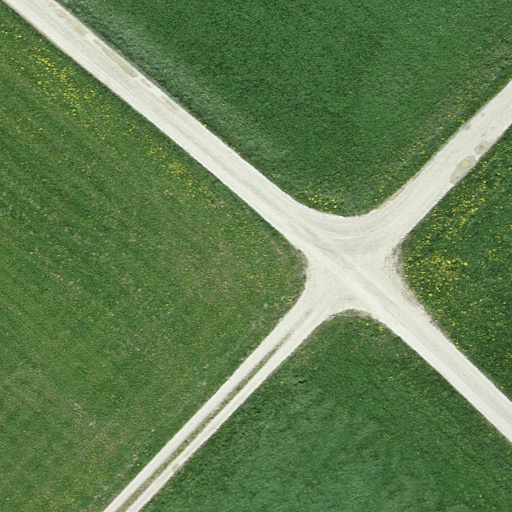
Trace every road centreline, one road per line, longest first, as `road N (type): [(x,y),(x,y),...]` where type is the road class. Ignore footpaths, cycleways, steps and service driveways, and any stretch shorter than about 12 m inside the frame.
road 1 (track): [(511,428),(348,265),(32,0)]
road 2 (track): [(511,97),(115,511)]
